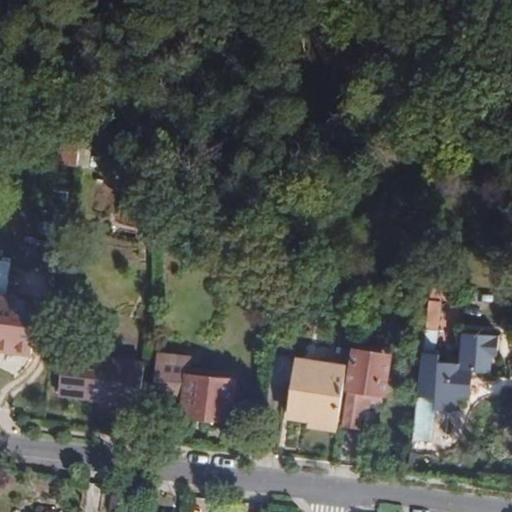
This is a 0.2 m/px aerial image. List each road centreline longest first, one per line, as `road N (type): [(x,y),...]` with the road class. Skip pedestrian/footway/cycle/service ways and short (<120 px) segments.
road 1 (residential): [(333,488),(0,441)]
road 2 (residential): [(495,511),(333,488)]
